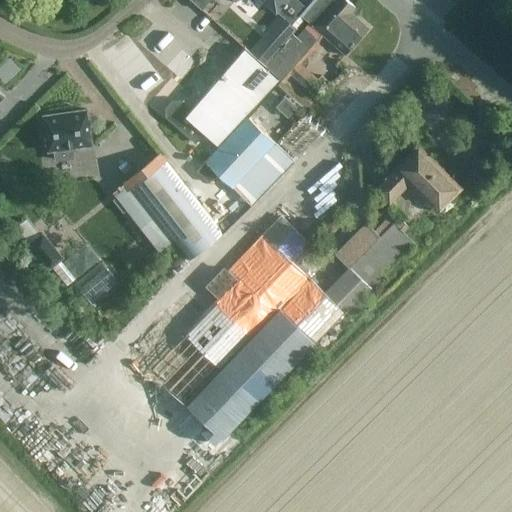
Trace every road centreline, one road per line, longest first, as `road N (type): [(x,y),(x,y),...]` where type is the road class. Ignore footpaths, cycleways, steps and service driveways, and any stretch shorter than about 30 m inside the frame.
road 1 (residential): [(140,0),(100,36),(61,51),(0,30)]
road 2 (tertiary): [(511,97),(393,0)]
